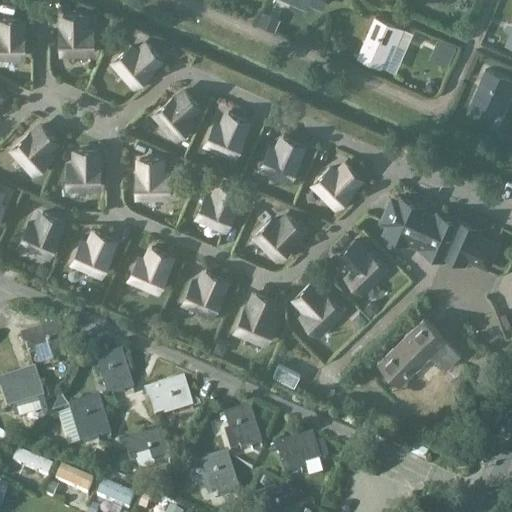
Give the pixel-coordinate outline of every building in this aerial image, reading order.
[(62,30),(60,30),(60,52),(92,51),(91,30),(84,30),(83,15),(62,15),(62,30)] [(391,42),(396,44),(403,29),(373,16),(355,57),(380,68),(391,42)] [(0,19),(0,55),(23,55),(23,34),(20,34),(20,19),(0,19)] [(129,46),(113,60),(133,84),(150,70),(148,68),(159,58),(146,43),(134,52),(129,46)] [(511,91),(511,79),(484,68),(466,112),(491,122),(495,112),(502,114),(511,91)] [(184,90),(172,100),(171,98),(154,112),(175,136),(192,122),(187,116),(198,107),(184,90)] [(246,121),(227,112),(221,126),(213,123),(205,142),(234,155),(243,136),(241,135),(246,121)] [(28,133),(11,147),(33,171),(49,157),(44,151),(55,141),(40,125),(29,135),(28,133)] [(268,147),(260,167),(289,180),(298,160),(295,159),(301,145),(282,137),(276,150),(268,147)] [(75,165),(67,165),(67,186),(99,186),(99,164),(96,164),(96,150),(74,150),(75,165)] [(136,195),(168,195),(168,174),(160,174),(160,159),(138,159),(138,174),(136,174),(136,195)] [(328,168),(313,183),(335,206),(351,190),(349,189),(360,178),(344,163),(334,173),(328,168)] [(205,195),(196,215),(225,228),(234,208),(232,207),(238,194),(218,185),(212,198),(205,195)] [(392,200),(383,220),(390,223),(385,233),(405,242),(406,239),(423,247),(422,249),(442,258),(444,254),(462,262),(465,255),(486,264),(494,245),(475,236),(478,228),(457,219),(456,222),(438,214),(435,219),(418,211),(420,206),(401,198),(398,203),(392,200)] [(57,235),(55,234),(61,220),(41,212),(35,225),(28,222),(19,242),(48,255),(57,235)] [(291,240),(301,230),(286,214),(276,225),(270,219),(255,234),(277,257),(293,242),(291,240)] [(109,254),(107,253),(113,239),(93,230),(87,244),(80,241),(71,261),(101,273),(109,254)] [(344,269),(340,273),(362,295),(388,269),(367,247),(355,235),(333,257),(344,269)] [(166,270),(164,269),(170,255),(150,247),(144,260),(137,257),(128,277),(158,290),(166,270)] [(224,279),(204,270),(198,284),(191,281),(182,301),(212,313),(220,294),(218,293),(224,279)] [(300,311),(296,315),(318,337),(345,311),(323,289),(322,290),(311,278),(289,299),(300,311)] [(243,303),(231,331),(266,346),(278,319),(272,316),(279,301),(251,288),(244,304),(243,303)] [(399,385),(400,384),(411,373),(429,355),(444,371),(460,355),(422,314),(376,362),(399,385)] [(49,356),(67,351),(59,324),(20,337),(22,345),(24,345),(28,358),(35,354),(34,352),(47,347),(49,356)] [(104,376),(107,389),(109,389),(111,396),(123,392),(124,394),(133,391),(120,352),(95,360),(100,377),(104,376)] [(0,392),(3,401),(6,410),(28,404),(27,401),(42,397),(34,369),(0,379),(0,392)] [(411,373),(400,384),(404,389),(415,377),(411,373)] [(146,391),(149,401),(154,418),(172,412),(173,414),(190,409),(191,411),(192,410),(183,380),(146,391)] [(68,413),(56,416),(66,449),(100,439),(100,440),(110,437),(99,401),(98,398),(88,401),(71,406),(67,408),(68,413)] [(223,433),(228,450),(238,446),(240,451),(252,447),(252,449),(261,447),(249,407),(222,415),(227,432),(223,433)] [(151,463),(168,459),(160,432),(121,444),(124,453),(125,453),(130,464),(136,462),(134,458),(148,454),(151,463)] [(277,456),(284,477),(304,470),(303,466),(320,461),(311,434),(272,447),(275,457),(277,456)] [(229,496),(239,493),(226,454),(200,462),(204,478),(201,478),(205,495),(216,493),(217,497),(228,493),(229,496)] [(295,511),(288,487),(249,500),(252,509),(254,508),(255,511),(295,511)]
